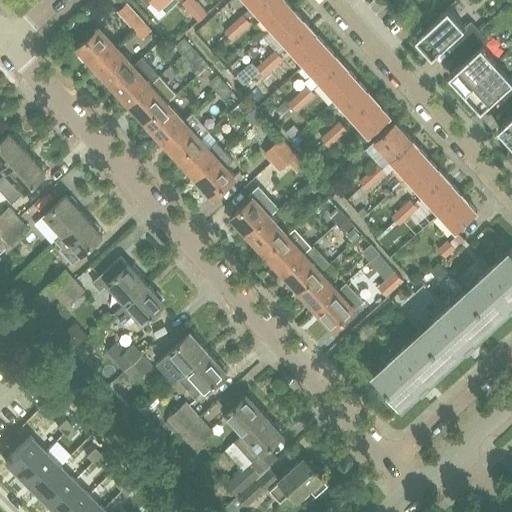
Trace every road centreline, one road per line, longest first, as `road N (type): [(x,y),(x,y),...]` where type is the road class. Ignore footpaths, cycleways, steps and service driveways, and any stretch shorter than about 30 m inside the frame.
road 1 (residential): [(391,464),(7,44)]
road 2 (residential): [(511,190),(335,0)]
road 3 (residential): [(391,464),(511,344)]
